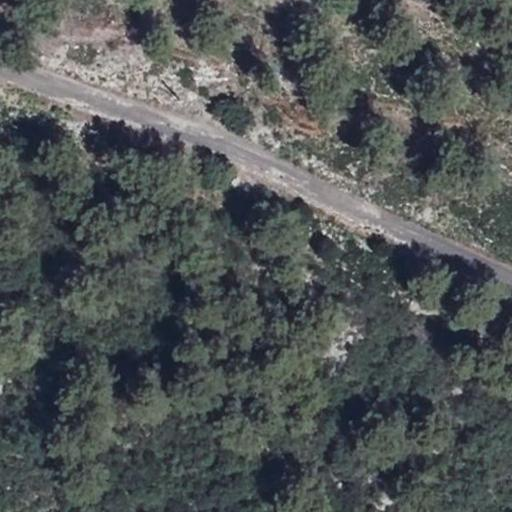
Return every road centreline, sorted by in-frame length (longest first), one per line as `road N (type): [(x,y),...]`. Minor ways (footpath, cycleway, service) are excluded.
road 1 (unclassified): [(511,268),(142,103)]
road 2 (unclassified): [(0,54),(142,103)]
